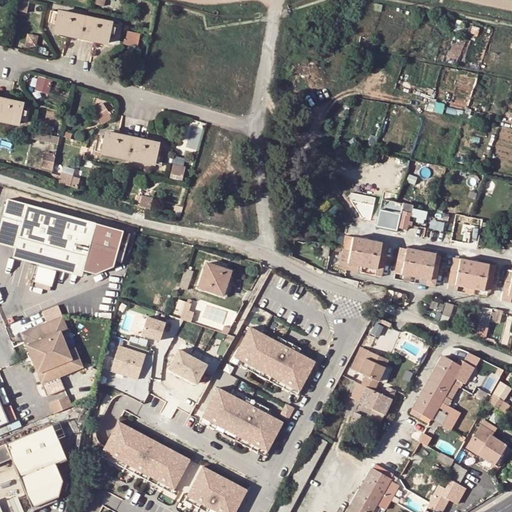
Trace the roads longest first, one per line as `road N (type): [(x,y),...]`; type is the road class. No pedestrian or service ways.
road 1 (unclassified): [(266,252),(0,177)]
road 2 (residential): [(252,125),(0,52)]
road 3 (residential): [(343,290),(341,339),(250,511)]
road 4 (unclassified): [(511,360),(343,290)]
road 5 (unclassified): [(266,252),(252,125)]
road 6 (unclassified): [(252,125),(275,0)]
